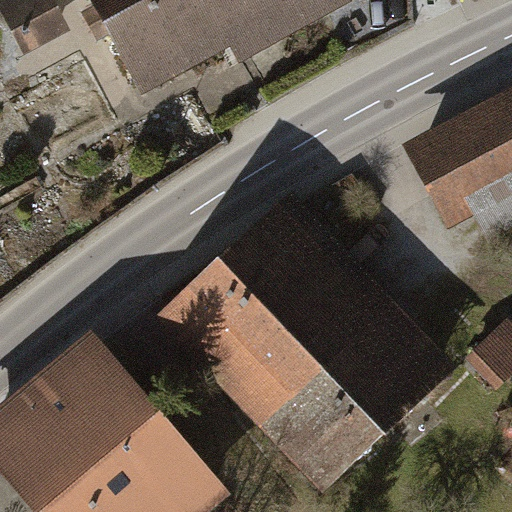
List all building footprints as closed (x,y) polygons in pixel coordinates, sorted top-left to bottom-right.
[(85,0),(148,111),(235,62),(244,78),(349,19),(338,0),(85,0)] [(511,87),(407,143),(454,232),(478,219),(493,249),(511,238),(511,87)] [(461,373),(292,200),(167,322),(336,494),(461,373)] [(511,367),(511,330),(507,325),(474,358),(497,382),(511,367)] [(230,511),(242,502),(100,335),(0,420),(0,468),(37,511),(230,511)]
